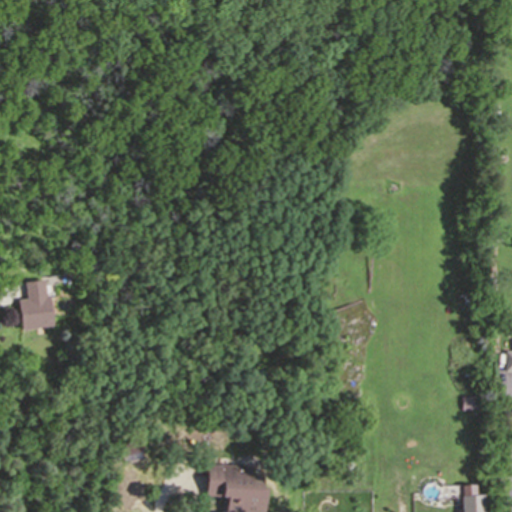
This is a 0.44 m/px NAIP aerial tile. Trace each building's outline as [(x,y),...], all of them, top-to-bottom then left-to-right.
[(490,130),(480,117),(491,108),(501,122),(490,130)] [(18,329),(14,298),(22,297),(20,281),(41,278),(43,295),(46,295),(50,325),(18,329)] [(511,369),(500,369),(500,349),(511,348),(511,369)] [(119,447),(135,442),(139,457),(124,463),(119,447)] [(205,465),(250,466),(249,477),(258,477),(258,479),(259,480),(259,484),(258,485),(257,488),(262,488),(260,510),(224,509),(225,493),(219,493),(219,487),(204,487),(205,465)] [(457,511),(457,501),(480,499),(480,511),(457,511)]
